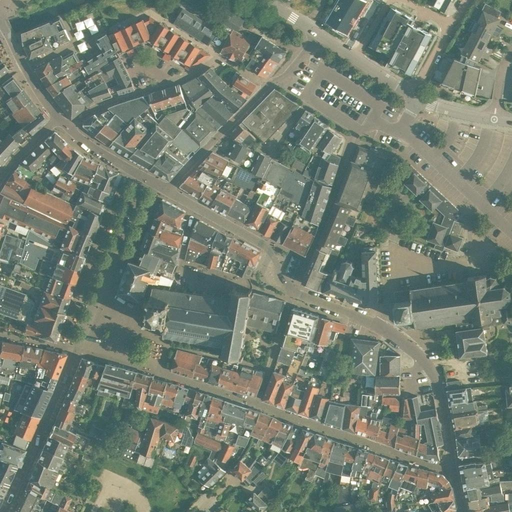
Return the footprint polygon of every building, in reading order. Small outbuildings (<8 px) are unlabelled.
[(338,0),(326,22),(347,35),(367,1),(365,0),(338,0)] [(436,0),(433,6),(445,12),(450,1),(447,0),(436,0)] [(483,11),(478,22),(501,34),(503,29),(496,26),(500,19),(498,18),(501,12),(485,3),(482,10),(483,11)] [(430,39),(433,35),(413,24),(415,19),(391,7),(389,11),(371,46),(390,56),(388,61),(412,74),(430,39)] [(225,26),(233,30),(233,29),(237,32),(244,20),(225,10),(219,22),(226,25),(225,26)] [(174,24),(208,46),(216,33),(182,11),(174,24)] [(148,39),(148,38),(150,16),(143,20),(143,19),(142,20),(132,25),(132,24),(132,25),(140,43),(148,39)] [(158,48),(158,49),(170,29),(161,23),(160,23),(150,16),(148,38),(158,45),(157,47),(158,48)] [(39,28),(23,34),(24,36),(23,36),(23,39),(24,39),(24,41),(23,41),(23,44),(25,44),(25,45),(25,47),(26,47),(41,40),(56,33),(65,29),(60,18),(41,27),(39,28)] [(478,22),(472,32),(488,41),(492,34),(499,38),(501,34),(478,22)] [(129,48),(140,43),(132,25),(131,25),(121,30),(121,29),(121,30),(129,48)] [(65,29),(56,33),(61,44),(70,40),(65,29)] [(161,47),(170,53),(181,36),(180,35),(180,36),(171,30),(170,29),(158,49),(159,49),(161,47)] [(246,51),(249,45),(252,40),(248,38),(237,32),(233,29),(233,30),(220,53),(227,57),(233,60),(240,63),(244,56),(243,55),(245,51),(246,51)] [(130,50),(129,48),(121,30),(120,30),(111,35),(110,34),(110,35),(118,53),(126,49),(129,56),(133,55),(130,50)] [(472,32),(467,43),(490,55),(492,51),(485,47),(488,41),(472,32)] [(26,47),(25,47),(30,59),(61,44),(56,33),(41,40),(26,47)] [(104,52),(86,62),(84,59),(81,61),(89,74),(98,69),(120,56),(118,53),(108,36),(106,33),(96,39),(104,52)] [(256,48),(278,62),(285,52),(262,36),(261,39),(250,33),(248,38),(252,40),(259,44),(256,48)] [(181,36),(170,53),(180,59),(191,42),(190,42),(181,36)] [(250,57),(256,61),(264,65),(272,70),(278,62),(256,48),(259,44),(252,40),(249,45),(253,48),(249,54),(246,51),(245,51),(243,55),(244,56),(249,59),(250,57)] [(196,57),(198,54),(201,49),(191,43),(191,42),(180,59),(187,63),(190,66),(194,61),(196,57)] [(467,43),(461,54),(462,54),(462,55),(476,62),(477,62),(481,55),(488,59),(490,55),(467,43)] [(79,62),(80,62),(74,52),(63,58),(65,63),(41,76),(48,87),(67,75),(75,71),(82,67),(79,62)] [(476,62),(462,55),(460,60),(454,58),(440,84),(475,97),(481,68),(475,65),(476,62)] [(36,70),(41,76),(65,63),(63,58),(61,56),(36,69),(36,70)] [(98,69),(103,79),(114,73),(119,84),(116,86),(119,94),(134,90),(131,80),(123,62),(120,56),(98,69)] [(248,61),(249,59),(244,56),(240,63),(240,64),(240,63),(242,64),(242,65),(250,69),(266,78),(272,70),(264,65),(256,61),(254,65),(248,61)] [(50,89),(55,96),(89,74),(81,61),(80,62),(79,62),(82,67),(75,71),(67,75),(48,87),(49,87),(50,89)] [(247,100),(245,98),(231,88),(226,84),(210,68),(205,72),(205,73),(199,77),(216,95),(235,113),(247,100)] [(97,102),(112,97),(110,91),(103,79),(98,69),(89,74),(55,96),(71,116),(73,116),(81,110),(81,111),(95,99),(97,102)] [(231,88),(245,98),(247,94),(250,95),(257,85),(240,74),(233,85),(231,88)] [(0,103),(4,101),(4,100),(10,96),(11,97),(22,88),(12,76),(11,76),(12,77),(10,77),(1,84),(0,85),(0,103)] [(174,139),(151,168),(152,169),(152,168),(158,172),(158,173),(159,173),(160,172),(163,174),(162,175),(164,176),(164,175),(169,179),(170,180),(171,178),(173,175),(174,175),(185,164),(201,147),(201,146),(217,131),(218,130),(224,124),(224,123),(226,120),(227,121),(235,113),(216,95),(199,77),(199,76),(198,77),(197,77),(190,81),(183,85),(182,85),(191,100),(194,106),(196,109),(193,113),(173,138),(174,139)] [(169,88),(174,105),(185,102),(179,84),(169,88)] [(0,111),(8,106),(12,112),(19,107),(19,108),(30,99),(29,99),(25,93),(24,93),(23,92),(24,91),(22,89),(22,88),(11,97),(10,96),(4,100),(4,101),(0,103),(0,111)] [(164,108),(174,105),(169,88),(159,91),(164,108)] [(239,125),(243,127),(245,125),(264,143),(300,106),(298,108),(273,90),(275,89),(274,89),(242,121),(242,122),(239,125)] [(164,108),(159,91),(148,94),(154,112),(164,108)] [(109,144),(110,145),(125,129),(139,115),(146,109),(150,106),(143,96),(121,103),(115,105),(109,108),(108,108),(115,114),(109,121),(106,125),(105,125),(96,135),(97,136),(98,135),(100,136),(99,137),(100,137),(102,138),(101,139),(102,139),(103,139),(105,140),(104,141),(105,141),(107,142),(107,143),(108,142),(110,144),(109,144)] [(15,127),(17,130),(22,126),(22,127),(40,112),(35,106),(34,104),(32,102),(32,103),(31,101),(30,99),(19,108),(19,107),(12,112),(3,119),(6,123),(13,116),(19,123),(15,127)] [(115,114),(108,108),(95,114),(84,121),(84,126),(96,135),(105,125),(106,125),(109,121),(115,114)] [(140,145),(130,157),(138,161),(141,163),(151,168),(174,139),(173,138),(193,113),(190,111),(187,108),(166,115),(165,116),(160,122),(159,124),(151,132),(140,145)] [(294,141),(296,143),(303,134),(314,116),(305,110),(304,112),(304,111),(303,112),(304,112),(294,127),(300,132),(294,141)] [(17,130),(14,133),(10,136),(19,144),(45,122),(45,118),(42,114),(41,114),(40,112),(22,127),(22,126),(17,130)] [(125,129),(110,145),(130,157),(140,145),(151,132),(159,124),(147,114),(143,118),(139,115),(125,129)] [(328,127),(329,126),(328,125),(324,123),(323,123),(319,121),(320,120),(316,117),(315,116),(314,116),(303,134),(296,143),(310,153),(316,145),(327,128),(328,127)] [(239,125),(230,134),(235,138),(237,139),(247,147),(255,138),(249,132),(243,127),(239,125)] [(321,157),(338,165),(341,157),(332,153),(342,138),(336,134),(336,135),(335,136),(333,135),(334,133),(334,134),(334,133),(327,128),(316,145),(326,151),(321,157)] [(47,171),(48,172),(55,163),(61,158),(55,152),(65,142),(54,132),(44,141),(39,145),(38,146),(34,150),(33,151),(34,151),(30,154),(29,155),(25,159),(24,159),(24,160),(20,164),(19,164),(19,165),(30,172),(35,175),(41,178),(47,171)] [(237,139),(235,138),(234,140),(236,142),(228,155),(242,163),(250,149),(247,147),(237,139)] [(0,164),(4,160),(5,159),(6,157),(7,157),(11,151),(12,151),(2,142),(1,141),(0,140),(0,164)] [(48,172),(56,180),(57,177),(56,176),(61,169),(73,149),(72,148),(67,144),(65,143),(66,142),(65,142),(55,152),(61,158),(55,163),(48,172)] [(381,179),(389,158),(358,146),(353,161),(351,161),(351,162),(348,171),(347,172),(344,181),(343,182),(344,182),(340,191),(340,192),(337,201),(336,201),(336,202),(360,211),(364,200),(371,203),(380,178),(381,179)] [(73,149),(61,169),(56,176),(57,177),(56,180),(53,184),(50,190),(54,192),(61,196),(62,193),(70,197),(74,187),(75,184),(76,185),(79,180),(83,181),(88,184),(97,163),(88,159),(82,156),(76,152),(76,151),(73,149)] [(227,180),(241,187),(246,189),(250,191),(251,189),(252,189),(256,191),(263,178),(212,153),(212,152),(203,162),(197,167),(188,177),(180,186),(193,193),(200,197),(207,186),(212,189),(215,183),(216,181),(217,180),(219,176),(220,177),(227,180)] [(271,158),(260,153),(251,171),(262,176),(271,158)] [(314,177),(323,181),(332,185),(338,165),(321,157),(314,177)] [(268,234),(272,237),(284,214),(283,214),(285,210),(286,208),(288,208),(289,206),(303,213),(305,207),(322,215),(332,187),(322,184),(311,178),(303,174),(290,168),(272,159),(263,178),(256,191),(252,189),(251,189),(250,191),(246,189),(241,187),(228,213),(241,220),(245,223),(246,223),(249,224),(249,225),(250,225),(250,224),(255,227),(255,228),(256,228),(257,226),(260,228),(259,230),(260,230),(261,229),(265,230),(264,232),(265,233),(265,232),(268,234)] [(295,160),(292,166),(302,171),(305,165),(295,160)] [(105,167),(97,163),(88,184),(83,181),(79,180),(76,185),(75,184),(74,187),(81,191),(83,192),(104,202),(109,204),(116,187),(111,185),(113,181),(113,179),(114,179),(114,178),(114,176),(115,176),(115,175),(114,173),(114,172),(113,172),(111,171),(110,170),(110,171),(108,170),(108,169),(107,169),(104,168),(105,167)] [(18,192),(19,190),(27,178),(31,181),(35,175),(30,172),(19,165),(14,171),(11,176),(5,183),(18,192)] [(416,195),(416,196),(417,195),(419,193),(422,197),(420,200),(420,199),(419,200),(420,201),(431,211),(432,212),(432,211),(436,207),(444,216),(441,225),(434,222),(433,221),(433,222),(433,223),(426,239),(426,240),(427,241),(435,244),(434,248),(443,251),(444,247),(457,252),(458,252),(458,251),(463,239),(464,238),(463,237),(463,238),(459,236),(464,224),(455,221),(457,215),(456,215),(458,210),(446,197),(445,197),(433,186),(434,186),(433,185),(429,182),(429,181),(429,182),(417,171),(417,170),(416,170),(410,165),(406,170),(412,176),(404,183),(404,184),(404,185),(416,195)] [(303,174),(311,178),(313,173),(305,169),(303,174)] [(38,184),(42,178),(41,178),(35,175),(31,181),(38,184)] [(200,197),(211,205),(218,193),(221,187),(222,188),(227,180),(220,177),(219,176),(217,180),(216,181),(215,183),(212,189),(207,186),(200,197)] [(220,210),(228,213),(241,187),(227,180),(222,188),(221,187),(218,193),(211,205),(220,210)] [(26,194),(19,190),(18,192),(5,183),(0,191),(0,193),(22,204),(23,203),(27,205),(26,206),(54,219),(66,224),(68,225),(71,226),(79,230),(92,235),(93,234),(92,234),(93,231),(96,224),(99,217),(100,216),(88,210),(75,204),(65,199),(64,200),(31,185),(26,194)] [(65,198),(65,199),(75,204),(88,210),(100,216),(100,214),(102,215),(103,212),(101,211),(103,207),(104,207),(105,204),(104,204),(104,203),(104,202),(83,192),(81,191),(74,187),(70,197),(62,193),(61,196),(65,198)] [(26,206),(27,205),(23,203),(22,204),(0,193),(0,217),(16,224),(16,225),(28,230),(29,230),(29,229),(46,240),(46,241),(54,245),(59,247),(71,252),(71,251),(84,257),(84,256),(85,255),(84,255),(86,250),(87,250),(87,248),(88,249),(89,247),(88,246),(89,245),(88,245),(89,243),(88,243),(88,244),(85,243),(89,235),(91,236),(90,237),(91,237),(92,236),(92,235),(79,230),(71,226),(68,225),(66,224),(54,219),(26,206)] [(185,211),(162,199),(161,203),(156,217),(179,228),(184,230),(187,220),(183,218),(185,211)] [(331,213),(355,223),(356,219),(348,215),(351,209),(336,203),(331,213)] [(284,214),(272,237),(277,240),(279,239),(282,240),(281,242),(283,243),(283,242),(283,243),(292,226),(294,224),(293,223),(298,213),(302,215),(303,213),(289,206),(288,208),(286,208),(285,210),(283,214),(284,214)] [(303,213),(302,215),(302,216),(306,218),(311,221),(319,225),(320,222),(322,216),(322,215),(305,207),(303,213)] [(292,226),(283,243),(306,255),(306,254),(315,235),(319,225),(311,221),(306,218),(302,216),(302,215),(298,213),(293,223),(294,224),(292,226)] [(331,213),(328,220),(343,226),(344,223),(353,227),(355,223),(331,213)] [(179,228),(156,217),(154,224),(153,224),(150,231),(151,232),(150,232),(160,237),(159,239),(179,247),(183,233),(184,230),(179,228)] [(212,248),(212,246),(214,240),(218,230),(216,229),(209,225),(209,226),(206,224),(207,224),(200,220),(199,222),(197,221),(192,229),(193,229),(189,240),(190,240),(206,247),(203,253),(209,256),(211,251),(212,248)] [(328,220),(323,233),(346,243),(348,239),(340,235),(342,229),(343,226),(328,220)] [(26,235),(29,230),(28,230),(16,225),(14,231),(26,235)] [(34,270),(37,261),(38,257),(42,259),(47,261),(56,264),(56,263),(79,271),(79,270),(83,260),(82,260),(83,258),(83,259),(84,257),(71,251),(71,252),(59,247),(54,245),(46,241),(29,230),(26,235),(23,249),(20,258),(19,263),(27,267),(34,270)] [(233,238),(218,230),(214,240),(212,246),(212,248),(211,251),(219,254),(217,263),(215,269),(221,270),(224,262),(225,260),(225,258),(227,253),(233,238)] [(146,244),(143,250),(154,255),(155,255),(160,257),(161,257),(162,258),(163,258),(168,260),(166,264),(164,267),(163,271),(162,274),(173,278),(178,265),(176,264),(179,247),(159,239),(160,237),(150,232),(148,237),(146,244)] [(346,243),(323,233),(319,243),(320,244),(320,243),(334,249),(336,243),(345,246),(346,243)] [(19,263),(20,258),(23,249),(18,247),(21,239),(5,234),(4,235),(3,238),(0,248),(0,261),(12,265),(8,276),(14,278),(37,287),(37,288),(43,290),(43,291),(68,299),(69,298),(69,297),(74,284),(46,274),(46,275),(41,273),(37,272),(34,270),(27,267),(19,263)] [(225,260),(224,262),(221,270),(228,272),(235,258),(242,243),(241,242),(241,243),(234,239),(233,238),(227,253),(225,258),(225,260)] [(198,251),(203,253),(206,247),(190,240),(188,247),(185,260),(194,262),(198,251)] [(260,252),(242,243),(235,258),(228,272),(236,274),(249,278),(255,265),(260,253),(260,252)] [(323,291),(330,273),(340,251),(335,249),(334,249),(320,243),(320,244),(319,248),(317,247),(302,283),(313,287),(317,288),(316,289),(323,291)] [(355,266),(354,266),(352,263),(353,262),(352,261),(351,262),(348,260),(347,259),(346,259),(347,261),(343,262),(342,261),(341,262),(342,263),(339,270),(335,268),(333,274),(330,273),(323,291),(342,298),(341,298),(347,301),(347,300),(365,307),(366,306),(378,305),(378,296),(378,287),(376,251),(375,251),(375,247),(364,248),(364,251),(363,252),(363,262),(364,280),(362,279),(362,278),(357,276),(357,277),(356,276),(351,274),(354,267),(355,267),(355,266)] [(139,260),(137,264),(151,269),(151,270),(154,271),(162,274),(163,271),(164,267),(166,264),(168,260),(163,258),(162,258),(161,257),(160,257),(155,255),(154,255),(143,250),(143,251),(143,252),(142,254),(141,256),(140,257),(140,258),(139,260)] [(219,254),(211,251),(209,256),(207,266),(215,269),(217,263),(219,254)] [(46,274),(74,284),(79,271),(56,263),(56,264),(47,261),(42,259),(41,262),(37,261),(34,270),(37,272),(41,273),(46,275),(46,274)] [(122,283),(118,293),(140,300),(148,278),(171,282),(173,278),(162,274),(154,271),(151,270),(151,269),(137,264),(130,261),(126,271),(126,270),(124,277),(122,283)] [(508,323),(511,324),(511,323),(511,313),(511,305),(508,305),(507,304),(511,299),(511,298),(511,297),(511,291),(511,290),(511,289),(510,290),(505,286),(505,284),(504,283),(504,285),(498,286),(499,283),(500,282),(500,281),(499,282),(496,278),(497,277),(496,276),(496,277),(491,276),(491,275),(490,275),(490,276),(487,278),(486,275),(468,278),(468,279),(460,280),(460,281),(459,281),(459,282),(452,284),(452,281),(450,282),(451,284),(443,285),(443,284),(442,284),(442,285),(434,286),(434,284),(433,284),(433,286),(425,287),(425,286),(424,287),(424,288),(417,289),(416,287),(415,287),(415,288),(412,289),(411,287),(410,287),(410,290),(402,291),(402,290),(401,290),(401,291),(396,292),(395,291),(394,292),(395,292),(396,303),(397,321),(403,324),(402,325),(403,326),(404,325),(407,328),(406,329),(408,329),(408,328),(415,327),(416,329),(417,329),(417,327),(420,326),(421,328),(422,328),(422,326),(429,325),(429,326),(431,326),(430,325),(438,324),(438,326),(440,325),(439,323),(447,322),(447,323),(448,323),(448,322),(455,321),(457,331),(456,331),(460,357),(477,355),(487,353),(484,329),(490,329),(489,326),(508,323)] [(248,316),(252,292),(252,290),(249,289),(249,292),(243,291),(243,290),(237,289),(237,290),(236,290),(236,287),(234,287),(233,289),(231,289),(230,291),(233,292),(232,299),(224,298),(224,295),(222,295),(221,298),(214,296),(214,294),(212,294),(212,296),(205,295),(205,292),(203,292),(203,295),(196,294),(196,291),(194,291),(193,293),(186,292),(187,290),(184,289),(184,292),(183,291),(182,292),(180,292),(179,292),(178,291),(177,291),(177,288),(175,288),(175,290),(166,289),(166,287),(164,286),(164,289),(155,287),(155,285),(153,285),(153,287),(150,286),(150,289),(152,289),(151,296),(150,296),(149,299),(145,299),(145,303),(149,303),(149,307),(149,308),(150,308),(149,310),(149,312),(148,312),(147,313),(147,317),(143,316),(142,320),(146,321),(146,324),(149,324),(149,321),(164,323),(163,327),(165,327),(164,334),(162,334),(162,336),(163,336),(163,338),(165,338),(165,336),(167,336),(169,336),(170,336),(171,337),(172,337),(172,339),(174,340),(174,338),(181,339),(180,341),(182,341),(183,339),(189,340),(188,342),(190,343),(191,340),(197,342),(197,344),(199,344),(199,342),(205,343),(205,345),(207,345),(207,343),(214,344),(213,347),(215,347),(216,345),(222,346),(224,346),(223,353),(220,352),(220,355),(222,355),(222,357),(224,358),(225,355),(238,358),(238,360),(240,361),(241,360),(243,360),(243,356),(241,356),(243,347),(244,347),(245,347),(245,346),(244,345),(243,344),(243,343),(242,343),(243,340),(243,337),(244,337),(246,335),(246,334),(245,333),(246,325),(252,326),(276,332),(279,324),(248,316)] [(0,308),(18,315),(16,319),(24,322),(22,329),(21,328),(20,331),(22,331),(22,332),(54,340),(59,326),(61,321),(64,313),(38,305),(39,304),(34,303),(24,295),(0,286),(0,308)] [(43,291),(39,304),(38,305),(64,313),(68,299),(43,291)] [(248,316),(279,324),(279,322),(283,311),(285,302),(286,301),(284,301),(276,299),(276,298),(264,295),(256,293),(254,293),(252,292),(248,316)] [(286,333),(284,338),(298,341),(307,312),(301,310),(293,308),(286,332),(286,333)] [(312,313),(307,312),(298,341),(311,345),(312,345),(321,316),(320,316),(319,315),(319,316),(312,313)] [(324,317),(321,316),(312,345),(314,346),(312,353),(318,355),(320,347),(323,348),(321,356),(324,357),(326,348),(334,351),(336,338),(338,332),(331,330),(334,322),(334,321),(335,320),(334,320),(329,319),(324,317)] [(331,330),(338,332),(338,330),(345,332),(347,325),(334,322),(331,330)] [(296,351),(303,354),(305,355),(307,351),(309,351),(311,345),(298,341),(284,338),(282,345),(296,351)] [(324,357),(323,361),(338,365),(338,361),(341,350),(343,340),(336,338),(334,351),(326,348),(324,357)] [(375,375),(377,361),(379,342),(379,341),(378,341),(370,340),(361,339),(353,338),(352,338),(351,341),(350,352),(348,372),(375,375)] [(343,340),(341,350),(350,352),(351,341),(343,340)] [(13,343),(1,341),(0,347),(0,372),(3,373),(3,375),(14,378),(17,374),(18,365),(23,346),(13,343)] [(41,349),(23,345),(23,346),(18,365),(17,374),(29,378),(31,379),(34,371),(35,371),(41,349)] [(290,365),(294,356),(295,353),(282,348),(277,360),(290,365)] [(66,355),(44,350),(38,372),(35,371),(34,371),(31,379),(29,378),(27,382),(30,383),(32,383),(51,391),(57,378),(66,355)] [(196,364),(199,364),(200,363),(199,363),(202,357),(177,350),(171,371),(192,377),(196,364)] [(285,375),(275,403),(286,408),(292,391),(296,393),(298,385),(296,385),(297,382),(295,380),(297,374),(298,374),(300,368),(305,356),(305,355),(303,354),(303,355),(298,353),(297,357),(294,356),(290,365),(290,366),(286,375),(285,375)] [(381,375),(400,375),(400,355),(380,355),(381,375)] [(300,368),(304,369),(309,357),(305,356),(300,368)] [(94,362),(81,358),(74,375),(87,380),(92,369),(94,363),(94,362)] [(212,364),(213,359),(209,358),(206,366),(199,364),(196,364),(192,377),(206,381),(212,364)] [(212,364),(206,381),(207,382),(210,383),(210,382),(212,383),(213,384),(215,385),(216,384),(217,384),(223,367),(216,365),(217,360),(213,359),(212,364)] [(217,384),(226,387),(234,364),(224,361),(223,364),(223,367),(217,384)] [(85,385),(97,389),(98,387),(106,366),(98,364),(94,363),(92,369),(87,380),(85,385)] [(110,390),(125,394),(122,406),(130,409),(132,397),(134,386),(136,376),(137,371),(126,368),(118,366),(107,363),(106,366),(98,387),(97,389),(96,393),(97,393),(97,394),(108,397),(110,390)] [(226,387),(236,390),(241,373),(236,371),(238,365),(234,364),(226,387)] [(236,390),(245,393),(253,374),(254,374),(255,370),(243,366),(242,369),(241,373),(236,390)] [(311,376),(312,376),(313,372),(304,369),(300,368),(298,374),(303,376),(310,378),(311,376)] [(265,372),(255,370),(254,374),(253,374),(245,393),(256,396),(260,387),(263,377),(265,372)] [(140,372),(137,371),(136,376),(134,386),(136,387),(138,388),(137,405),(138,406),(140,408),(142,408),(144,401),(148,390),(149,389),(150,389),(153,378),(154,376),(140,372)] [(286,375),(283,374),(274,371),(271,380),(268,387),(265,394),(263,399),(263,400),(264,400),(268,401),(270,402),(273,403),(274,403),(275,403),(285,375),(286,375)] [(15,379),(27,383),(27,382),(29,378),(17,374),(15,379)] [(292,391),(286,408),(298,412),(302,398),(303,399),(305,391),(309,380),(302,378),(303,376),(298,374),(297,374),(295,380),(297,382),(296,385),(298,385),(296,393),(292,391)] [(9,378),(0,375),(0,383),(7,385),(9,378)] [(85,386),(85,385),(87,380),(74,375),(70,385),(82,389),(82,390),(80,394),(84,396),(87,387),(85,387),(85,386)] [(400,375),(381,375),(381,376),(376,376),(375,392),(375,393),(383,393),(400,394),(400,375)] [(309,416),(310,416),(316,393),(317,394),(320,384),(322,380),(312,376),(311,376),(310,378),(309,380),(305,391),(303,399),(302,398),(298,412),(299,412),(302,413),(306,414),(306,415),(306,414),(309,415),(309,416)] [(161,402),(168,382),(162,380),(161,382),(158,381),(158,379),(153,378),(150,389),(149,389),(148,390),(144,401),(160,405),(161,403),(161,402)] [(446,382),(447,390),(460,389),(459,380),(446,382)] [(182,409),(188,388),(176,384),(173,383),(168,382),(161,402),(161,403),(160,405),(158,413),(176,418),(182,420),(185,410),(182,409)] [(334,425),(344,428),(348,403),(342,402),(340,401),(340,399),(338,398),(338,396),(339,396),(341,385),(334,383),(332,388),(330,400),(328,404),(327,404),(323,421),(330,424),(331,424),(333,425),(334,425)] [(25,384),(13,410),(22,412),(39,417),(40,416),(42,411),(44,406),(45,404),(49,397),(50,393),(51,391),(32,384),(32,386),(25,384)] [(330,400),(332,388),(320,384),(317,394),(316,393),(310,416),(323,421),(327,404),(328,404),(330,400)] [(75,402),(80,394),(82,390),(82,389),(70,385),(69,388),(64,398),(75,402)] [(196,420),(197,417),(198,413),(201,404),(202,404),(205,394),(205,393),(198,391),(197,391),(188,388),(182,409),(185,410),(182,420),(194,424),(195,421),(196,420)] [(466,388),(460,389),(447,390),(447,391),(450,404),(450,405),(464,403),(468,402),(472,402),(471,388),(466,388)] [(368,436),(371,415),(371,412),(379,413),(379,411),(381,409),(382,397),(383,397),(383,393),(375,393),(375,392),(367,392),(367,389),(361,389),(360,405),(356,432),(357,433),(367,436),(368,436)] [(194,424),(199,426),(204,428),(204,427),(205,426),(214,396),(205,394),(202,404),(201,404),(198,413),(202,414),(200,423),(195,421),(194,424)] [(226,401),(214,396),(205,426),(207,427),(205,433),(210,435),(212,435),(225,440),(226,438),(226,437),(231,421),(224,419),(226,413),(222,411),(226,401)] [(420,439),(417,454),(418,455),(426,457),(426,458),(427,458),(439,459),(440,459),(439,459),(437,446),(443,444),(436,409),(420,412),(417,396),(409,397),(412,413),(412,414),(413,419),(414,421),(417,421),(417,423),(421,423),(420,434),(420,439)] [(393,398),(383,397),(382,397),(381,409),(379,411),(379,413),(371,412),(371,415),(368,436),(378,440),(381,425),(383,416),(385,409),(399,412),(400,402),(395,398),(393,398)] [(408,426),(412,426),(412,437),(405,434),(406,430),(398,428),(397,435),(396,442),(396,447),(404,450),(417,454),(420,439),(420,434),(421,423),(417,423),(417,421),(414,421),(413,419),(412,414),(412,413),(409,397),(403,399),(401,413),(400,419),(408,419),(408,426)] [(64,398),(60,407),(77,414),(76,419),(75,419),(84,423),(90,408),(75,402),(64,398)] [(236,453),(239,444),(246,446),(247,444),(250,437),(244,435),(246,429),(244,429),(244,427),(245,425),(244,425),(245,422),(243,421),(247,407),(246,407),(244,406),(243,406),(243,407),(240,406),(241,405),(240,405),(238,404),(236,404),(235,403),(235,404),(233,404),(228,402),(226,401),(226,400),(226,401),(222,411),(226,413),(224,419),(231,421),(226,437),(226,438),(232,440),(232,445),(234,447),(232,451),(233,451),(234,452),(236,453)] [(158,413),(160,405),(144,401),(142,408),(152,411),(158,413)] [(486,405),(479,406),(477,407),(476,401),(472,402),(468,402),(464,403),(450,405),(452,414),(477,410),(477,411),(487,410),(486,405)] [(344,428),(356,432),(360,405),(348,403),(344,428)] [(60,407),(56,417),(69,423),(72,417),(76,419),(77,414),(60,407)] [(244,435),(250,437),(251,434),(251,433),(252,431),(253,430),(256,424),(258,418),(261,412),(252,409),(248,407),(248,408),(247,407),(243,421),(245,422),(244,425),(245,425),(244,427),(244,429),(246,429),(244,435)] [(488,414),(487,410),(477,411),(477,410),(452,414),(455,429),(457,428),(480,424),(478,415),(488,414)] [(18,416),(16,420),(34,428),(35,426),(39,417),(22,412),(20,417),(18,416)] [(262,412),(261,412),(258,418),(256,424),(253,430),(252,431),(251,433),(252,434),(260,437),(257,443),(261,444),(263,439),(262,438),(273,417),(262,412)] [(378,440),(387,443),(389,433),(390,424),(391,419),(396,420),(398,420),(399,414),(392,412),(391,418),(383,416),(381,425),(378,440)] [(53,424),(67,430),(70,424),(69,423),(56,417),(56,418),(56,419),(57,419),(55,423),(54,424),(53,424)] [(163,426),(164,421),(151,417),(147,430),(146,435),(142,434),(143,433),(128,427),(126,426),(119,443),(121,444),(135,451),(154,457),(155,453),(158,454),(160,449),(157,448),(160,437),(163,426)] [(262,438),(263,439),(271,443),(273,440),(272,440),(277,433),(282,421),(273,417),(262,438)] [(389,433),(387,443),(388,444),(395,446),(396,447),(396,442),(397,435),(397,433),(398,428),(399,424),(395,424),(396,420),(391,419),(390,424),(389,433)] [(13,433),(20,436),(30,440),(33,432),(32,432),(33,430),(34,430),(35,428),(34,428),(16,420),(14,425),(16,426),(13,433)] [(160,437),(175,442),(178,431),(185,434),(181,444),(191,447),(193,439),(187,425),(179,423),(178,426),(164,421),(163,426),(160,437)] [(270,462),(272,460),(283,446),(283,445),(292,425),(290,425),(289,425),(287,425),(287,424),(283,422),(282,421),(277,433),(272,440),(273,440),(274,441),(269,449),(273,451),(267,459),(262,455),(257,462),(265,468),(270,462)] [(480,424),(457,428),(457,430),(456,431),(457,437),(456,437),(475,435),(474,431),(486,429),(485,425),(489,425),(489,421),(483,421),(484,424),(480,424)] [(51,429),(48,435),(67,444),(69,446),(74,448),(84,453),(84,452),(90,439),(75,432),(74,434),(67,430),(53,424),(53,425),(51,429)] [(289,457),(300,463),(301,463),(304,455),(314,433),(303,429),(292,425),(283,445),(283,446),(272,460),(283,466),(289,457)] [(499,428),(486,431),(487,438),(501,435),(499,428)] [(199,431),(197,436),(208,441),(210,435),(205,433),(199,431)] [(110,442),(112,436),(103,433),(101,438),(110,442)] [(306,479),(312,481),(315,474),(319,465),(324,451),(322,450),(324,443),(321,442),(322,441),(322,436),(314,433),(304,455),(301,463),(300,463),(297,467),(302,469),(309,467),(310,469),(306,479)] [(479,434),(475,435),(456,437),(457,438),(458,445),(457,445),(458,446),(458,447),(458,446),(459,446),(460,449),(459,449),(459,448),(458,448),(458,449),(458,450),(459,454),(459,455),(462,457),(462,458),(463,458),(463,457),(482,455),(481,454),(486,454),(485,445),(483,445),(482,443),(480,443),(479,434)] [(42,449),(61,457),(65,449),(72,452),(74,448),(69,446),(67,444),(48,435),(48,436),(50,437),(50,439),(47,438),(42,449)] [(208,441),(197,436),(194,443),(212,450),(208,458),(215,463),(217,458),(225,440),(212,435),(210,435),(208,441)] [(0,459),(5,461),(17,465),(18,465),(18,464),(20,460),(19,460),(20,457),(21,458),(25,451),(25,450),(29,442),(15,437),(12,445),(0,440),(0,459)] [(315,474),(324,479),(325,472),(327,468),(335,440),(326,437),(325,437),(324,443),(322,450),(324,451),(319,465),(315,474)] [(227,463),(233,451),(232,451),(234,447),(232,445),(232,440),(226,438),(225,440),(217,458),(227,463)] [(329,471),(341,474),(348,447),(348,448),(349,445),(348,444),(335,440),(327,468),(325,472),(324,479),(324,481),(328,482),(329,475),(329,471)] [(353,465),(358,448),(351,446),(351,447),(350,448),(348,448),(348,447),(341,474),(339,484),(336,505),(336,507),(354,503),(353,502),(351,486),(351,474),(352,472),(353,465)] [(360,478),(361,474),(369,452),(369,451),(368,451),(359,448),(358,448),(353,465),(352,472),(351,474),(351,486),(353,502),(354,503),(354,504),(360,503),(360,483),(359,483),(359,481),(360,478)] [(38,458),(37,461),(56,470),(59,471),(64,473),(66,468),(58,465),(61,457),(42,449),(38,458)] [(84,452),(84,453),(82,458),(88,460),(88,461),(91,455),(84,452)] [(361,474),(367,476),(376,454),(369,452),(361,474)] [(256,453),(251,461),(255,464),(256,464),(261,457),(256,453)] [(198,457),(192,454),(187,464),(193,466),(198,457)] [(369,499),(369,500),(376,501),(380,481),(389,459),(376,454),(367,476),(374,480),(373,482),(372,482),(371,488),(368,490),(367,496),(369,499)] [(225,471),(215,463),(208,458),(204,464),(210,469),(199,480),(210,486),(225,472),(226,471),(225,470),(225,471)] [(0,459),(0,469),(14,474),(15,472),(14,472),(17,465),(5,461),(0,459)] [(399,462),(389,459),(380,481),(389,485),(399,462)] [(247,465),(240,460),(232,470),(243,480),(252,469),(255,464),(251,461),(247,465)] [(41,485),(50,489),(59,471),(56,470),(37,461),(29,480),(40,486),(41,485)] [(492,471),(492,469),(491,463),(485,464),(485,461),(476,462),(476,461),(463,464),(463,466),(460,467),(462,476),(492,471)] [(395,499),(400,484),(408,465),(400,462),(399,462),(389,485),(393,487),(391,493),(389,493),(388,501),(388,509),(385,510),(384,510),(384,511),(396,511),(396,506),(395,501),(395,499)] [(252,469),(243,480),(248,485),(252,481),(250,479),(261,469),(256,464),(255,464),(252,469)] [(408,465),(400,484),(395,499),(395,501),(401,501),(406,501),(415,502),(417,500),(416,495),(415,491),(414,491),(415,489),(417,483),(419,468),(414,467),(414,468),(412,468),(412,466),(408,465)] [(420,486),(428,488),(429,485),(427,485),(430,471),(419,468),(417,483),(415,489),(414,491),(415,491),(416,495),(419,494),(420,486)] [(0,486),(7,488),(10,482),(14,474),(0,469),(0,486)] [(434,472),(430,470),(430,471),(427,485),(429,485),(428,488),(429,488),(430,491),(431,493),(452,487),(448,481),(448,480),(442,474),(434,472)] [(266,475),(263,471),(253,482),(256,485),(266,475)] [(492,471),(462,476),(465,488),(499,482),(499,481),(499,478),(494,479),(492,471)] [(40,486),(29,480),(25,489),(36,495),(36,494),(46,499),(50,501),(55,492),(49,490),(50,489),(41,485),(40,486)] [(497,494),(502,493),(501,487),(511,486),(511,480),(499,481),(499,482),(465,488),(465,489),(465,491),(467,499),(467,500),(481,497),(497,494)] [(423,494),(417,500),(415,502),(406,501),(410,511),(423,505),(429,503),(432,504),(438,504),(440,503),(440,502),(444,501),(445,502),(454,499),(454,498),(452,488),(452,487),(431,493),(430,491),(423,494)] [(36,495),(25,489),(21,497),(19,502),(15,510),(18,511),(40,511),(46,499),(36,494),(36,495)] [(59,506),(64,496),(55,492),(50,501),(52,502),(56,504),(59,506)] [(254,492),(247,500),(259,511),(260,511),(268,505),(254,492)] [(503,498),(502,493),(497,494),(481,497),(467,500),(470,510),(469,510),(489,507),(488,501),(497,500),(497,501),(503,500),(503,498)] [(56,511),(55,511),(70,511),(66,510),(71,499),(64,495),(64,496),(59,506),(56,511)] [(454,500),(454,499),(445,502),(444,501),(440,502),(440,503),(438,504),(432,504),(436,509),(440,506),(445,511),(452,511),(454,510),(455,510),(456,507),(455,501),(454,501),(454,500)] [(355,511),(354,504),(354,503),(336,507),(335,511),(355,511)] [(423,505),(427,511),(445,511),(440,506),(436,509),(432,504),(429,503),(423,505)] [(489,507),(469,510),(469,511),(510,511),(508,503),(489,507)]
